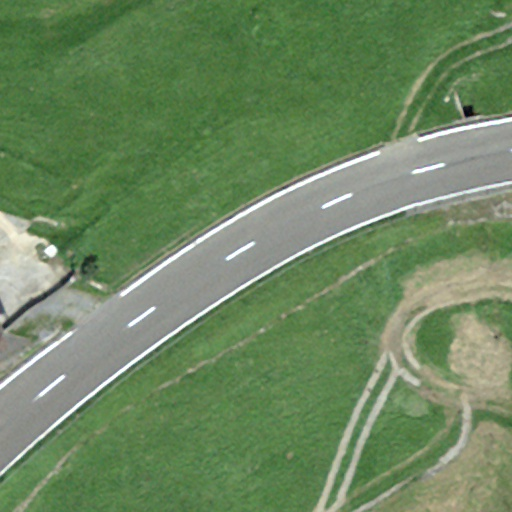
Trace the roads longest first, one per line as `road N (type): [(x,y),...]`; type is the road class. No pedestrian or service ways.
road 1 (primary): [(0,429),(241,250),(335,202),(511,151)]
road 2 (track): [(345,511),(461,446),(463,399),(418,376),(397,351),(422,302),(482,287),(511,294)]
road 3 (track): [(393,182),(403,134),(428,80),(453,52),(511,29)]
road 4 (track): [(124,0),(62,37),(0,45)]
